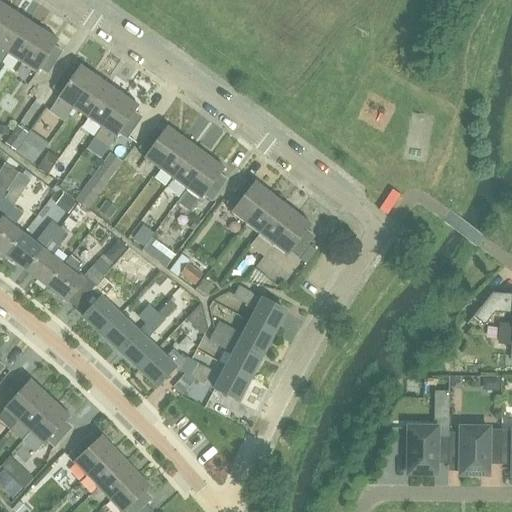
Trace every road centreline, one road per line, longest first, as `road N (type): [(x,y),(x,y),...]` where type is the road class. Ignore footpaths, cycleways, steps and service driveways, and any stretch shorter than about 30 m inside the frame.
road 1 (residential): [(54,0),(354,207),(374,232)]
road 2 (residential): [(232,511),(310,339),(374,232)]
road 3 (residential): [(221,511),(66,351),(0,296)]
road 4 (residential): [(511,495),(379,492),(360,511)]
